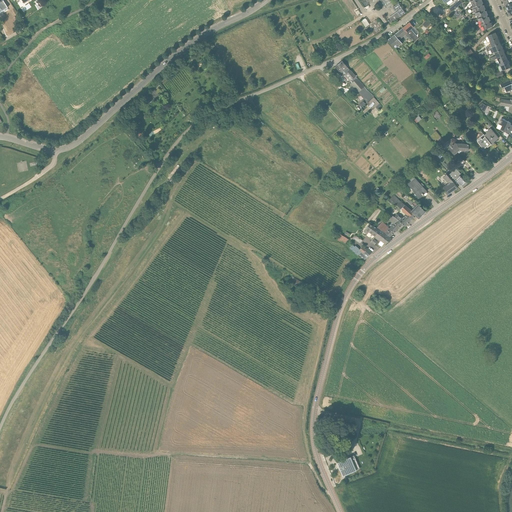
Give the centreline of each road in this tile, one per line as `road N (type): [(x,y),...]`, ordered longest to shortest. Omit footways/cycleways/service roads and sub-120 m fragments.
road 1 (unclassified): [(0,426),(182,135),(207,115),(336,59)]
road 2 (secondary): [(340,511),(312,427),(348,291),(383,250),(511,156)]
road 3 (residential): [(54,151),(79,142),(191,42),(266,0)]
road 4 (track): [(331,492),(305,463),(156,453)]
